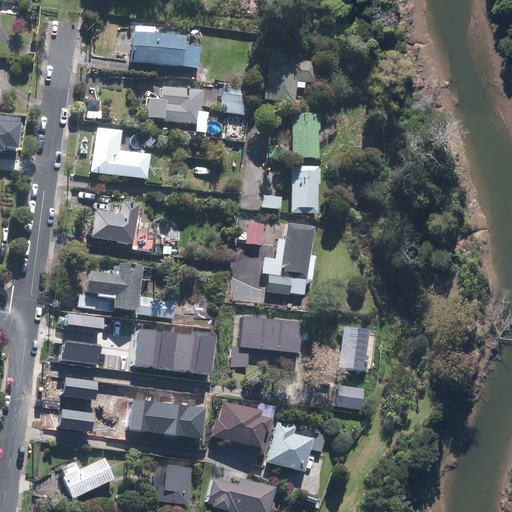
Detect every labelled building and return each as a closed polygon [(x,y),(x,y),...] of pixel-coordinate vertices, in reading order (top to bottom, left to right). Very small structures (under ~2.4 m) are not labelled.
[(131,34),(127,65),(177,70),(177,68),(196,70),(199,49),(180,47),(181,40),(148,37),(149,30),(133,28),(132,34),(131,34)] [(246,46),(247,33),(229,33),(229,45),(246,46)] [(269,56),(263,99),(294,103),(296,86),(304,87),(305,81),(314,82),(317,62),(269,56)] [(200,124),(204,90),(164,86),(162,101),(149,100),(147,118),(200,124)] [(221,88),(218,114),(243,117),(248,88),(236,86),(235,90),(221,88)] [(293,157),(320,157),(320,129),(322,129),(322,112),(294,112),(293,157)] [(0,151),(2,152),(3,148),(15,150),(20,117),(0,114),(0,151)] [(97,127),(91,171),(147,179),(150,155),(119,151),(122,130),(97,127)] [(292,165),(292,212),(318,213),(318,183),(320,183),(321,168),(319,168),(319,165),(292,165)] [(266,195),(264,207),(282,209),(284,197),(266,195)] [(93,212),(88,239),(130,246),(136,207),(120,204),(118,216),(93,212)] [(246,243),(262,245),(264,224),(249,222),(246,243)] [(311,229),(284,225),(282,242),(275,241),(272,261),(261,259),(259,275),(266,276),(264,293),(286,297),(286,295),(301,297),(303,281),(308,282),(312,258),(307,257),(311,229)] [(133,313),(138,270),(114,268),(113,278),(85,275),(83,296),(110,299),(109,310),(133,313)] [(194,314),(194,318),(210,319),(212,288),(196,287),(194,306),(184,305),(183,313),(194,314)] [(94,298),(77,297),(76,301),(75,309),(93,311),(94,298)] [(137,300),(135,316),(170,320),(172,304),(137,300)] [(97,331),(98,319),(62,315),(60,326),(97,331)] [(271,319),(243,316),(240,347),(249,348),(268,349),(271,319)] [(303,322),(271,319),(268,349),(300,353),(303,322)] [(153,332),(134,329),(130,366),(149,368),(153,332)] [(366,332),(340,329),(335,370),(363,373),(365,357),(363,357),(366,332)] [(173,334),(153,332),(149,368),(168,371),(173,334)] [(192,337),(173,334),(168,371),(188,373),(192,337)] [(211,339),(192,337),(188,373),(206,375),(211,339)] [(92,365),(94,348),(57,343),(55,360),(92,365)] [(231,366),(249,367),(249,348),(231,347),(231,366)] [(96,400),(98,381),(65,378),(62,396),(96,400)] [(336,386),(333,407),(358,411),(361,390),(336,386)] [(204,438),(207,407),(133,399),(129,430),(204,438)] [(262,411),(223,401),(219,418),(216,417),(211,437),(249,446),(248,451),(264,455),(273,419),(261,416),(262,411)] [(94,414),(59,410),(57,427),(92,432),(94,414)] [(322,451),(326,435),(312,431),(311,437),(294,433),(296,427),(276,422),(266,462),(304,471),(310,448),(322,451)] [(61,487),(68,502),(112,481),(101,459),(58,480),(61,486),(61,487)] [(185,503),(190,467),(165,464),(163,485),(157,484),(155,500),(185,503)] [(213,478),(207,503),(212,504),(211,508),(226,511),(238,511),(239,511),(243,511),(269,511),(276,487),(239,478),(238,484),(226,482),(213,478)]
